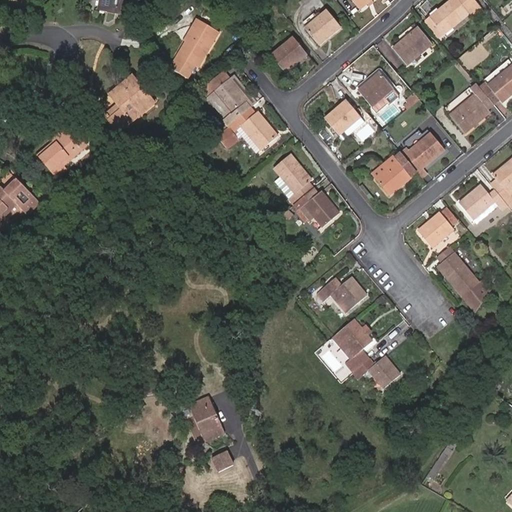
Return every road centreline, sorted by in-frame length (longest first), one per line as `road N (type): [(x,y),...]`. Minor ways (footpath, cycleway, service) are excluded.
road 1 (residential): [(409,0),(284,109)]
road 2 (residential): [(511,126),(384,232)]
road 3 (residential): [(284,109),(384,232)]
road 4 (residential): [(62,36),(89,31),(141,45),(179,22)]
